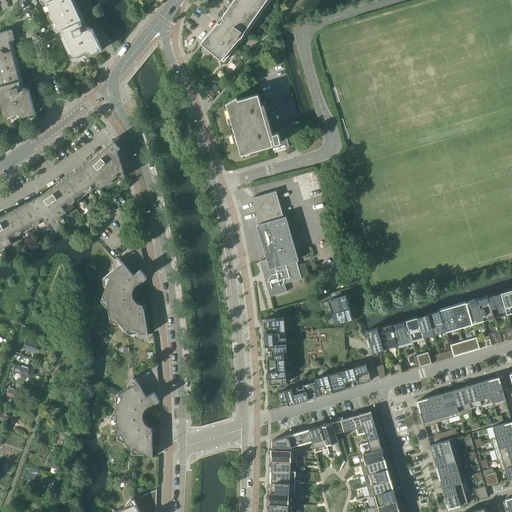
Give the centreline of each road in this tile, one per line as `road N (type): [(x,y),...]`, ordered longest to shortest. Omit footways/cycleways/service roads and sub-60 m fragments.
road 1 (tertiary): [(112,89),(141,152),(166,260),(182,447)]
road 2 (unclassified): [(214,186),(328,150),(331,135),(302,36),(312,25),(397,0)]
road 3 (unclassified): [(226,246),(238,399),(233,432)]
road 4 (tertiary): [(244,427),(226,246)]
road 5 (tertiary): [(214,186),(161,19)]
road 6 (residential): [(378,386),(244,427)]
road 7 (residential): [(511,348),(378,386)]
road 8 (residential): [(66,121),(13,0)]
road 9 (residential): [(378,386),(415,511)]
